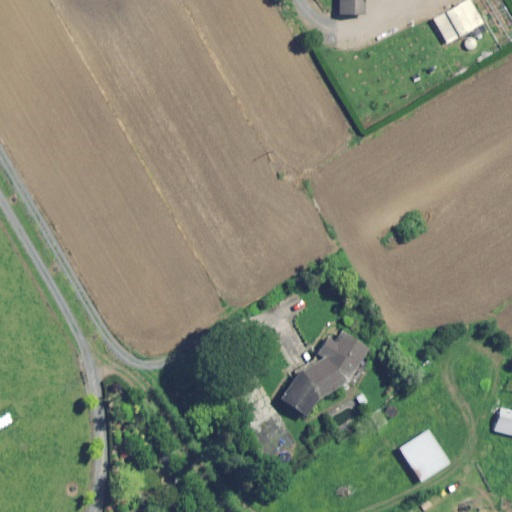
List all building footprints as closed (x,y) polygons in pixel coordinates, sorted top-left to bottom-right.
[(337,0),(336,14),(360,16),(361,0),(337,0)] [(480,23),(465,0),(431,21),(445,44),(480,23)] [(367,351),(337,331),(313,347),(320,358),(295,375),(277,398),(303,418),(316,401),(345,382),(367,351)] [(511,411),(498,408),(492,431),(511,436),(511,411)] [(386,424),(377,409),(367,415),(376,430),(386,424)] [(445,464),(424,431),(396,450),(418,483),(445,464)]
